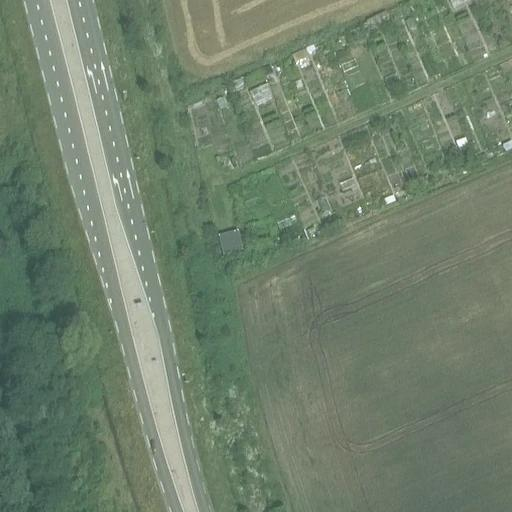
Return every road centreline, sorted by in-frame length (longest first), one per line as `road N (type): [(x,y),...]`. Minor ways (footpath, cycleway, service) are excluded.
road 1 (secondary): [(44,0),(175,511)]
road 2 (secondary): [(204,511),(79,0)]
road 3 (unknown): [(207,192),(511,51)]
